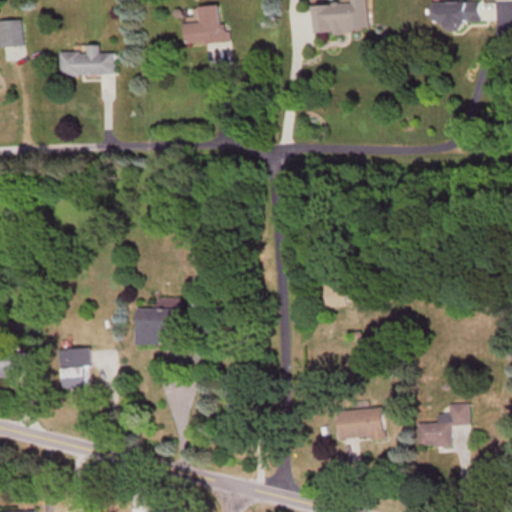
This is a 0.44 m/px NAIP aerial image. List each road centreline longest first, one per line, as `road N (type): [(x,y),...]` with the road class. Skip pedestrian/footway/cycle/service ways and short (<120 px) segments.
road 1 (residential): [(291,501),(279,139),(1,149)]
road 2 (residential): [(332,511),(0,429)]
